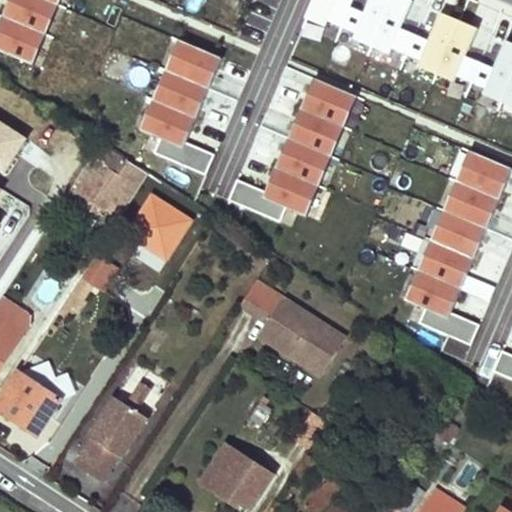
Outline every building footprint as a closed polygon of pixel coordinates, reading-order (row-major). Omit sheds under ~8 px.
[(55,3),(47,0),(10,0),(4,16),(42,33),(55,3)] [(314,0),(307,18),(326,26),(329,21),(343,27),(351,7),(354,0),(314,0)] [(371,0),(365,13),(351,7),(343,27),(357,33),(355,39),(373,46),(392,0),(371,0)] [(411,7),(394,0),(392,0),(373,46),(391,54),(393,48),(407,54),(416,35),(401,29),(411,7)] [(59,5),(55,3),(42,33),(47,35),(59,5)] [(460,21),(442,13),(439,19),(457,27),(460,21)] [(0,50),(29,63),(42,33),(4,16),(0,24),(0,50)] [(430,41),(416,35),(407,54),(421,61),(419,66),(437,74),(457,27),(439,19),(430,41)] [(478,29),(460,21),(457,27),(476,35),(478,29)] [(476,35),(457,27),(437,74),(456,82),(458,76),(472,82),(481,63),(466,56),(476,35)] [(47,35),(42,33),(29,63),(34,65),(47,35)] [(184,42),(180,40),(166,70),(171,72),(184,42)] [(223,58),(184,42),(171,72),(210,89),(223,58)] [(495,69),(481,63),(472,82),(486,88),(484,94),(502,102),(511,78),(511,50),(504,47),(495,69)] [(171,72),(166,70),(154,100),(159,102),(171,72)] [(210,89),(171,72),(159,102),(197,118),(210,89)] [(354,95),(315,78),(302,109),(340,126),(354,95)] [(511,78),(502,102),(511,105),(511,78)] [(358,97),(354,95),(340,126),(345,128),(358,97)] [(159,102),(154,100),(141,129),(146,131),(159,102)] [(197,118),(159,102),(146,131),(161,138),(155,152),(207,175),(216,154),(187,142),(197,118)] [(340,126),(302,109),(289,138),(328,155),(340,126)] [(0,123),(0,175),(6,180),(31,143),(0,123)] [(345,128),(340,126),(328,155),(332,157),(345,128)] [(328,155),(289,138),(277,168),(315,184),(328,155)] [(475,153),(470,151),(457,181),(462,183),(475,153)] [(511,172),(511,168),(475,153),(462,183),(500,200),(511,172)] [(332,157),(328,155),(315,184),(320,186),(332,157)] [(129,203),(148,174),(128,162),(120,175),(106,166),(91,189),(111,202),(115,195),(129,203)] [(315,184),(277,168),(266,192),(238,179),(229,200),(281,222),(287,207),(303,214),(315,184)] [(462,183),(457,181),(444,211),(449,213),(462,183)] [(500,200),(462,183),(449,213),(488,229),(500,200)] [(320,186),(315,184),(303,214),(307,216),(320,186)] [(111,202),(91,189),(85,197),(106,210),(111,202)] [(449,213),(444,211),(432,241),(436,243),(449,213)] [(488,229),(449,213),(436,243),(475,259),(488,229)] [(436,243),(432,241),(419,270),(423,272),(436,243)] [(475,259),(436,243),(423,272),(462,289),(475,259)] [(423,272),(419,270),(406,301),(411,303),(423,272)] [(462,289),(423,272),(411,303),(426,309),(420,324),(448,336),(472,346),(480,325),(452,313),(462,289)] [(93,283),(82,276),(72,290),(84,297),(93,283)] [(259,336),(322,376),(346,338),(257,281),(240,306),(267,323),(259,336)] [(84,297),(72,290),(64,302),(72,307),(76,310),(85,298),(84,297)] [(0,300),(0,327),(4,321),(14,305),(2,297),(0,300)] [(72,307),(64,302),(58,311),(66,316),(72,307)] [(30,315),(14,305),(4,321),(24,334),(30,325),(30,315)] [(0,327),(0,372),(26,335),(24,334),(4,321),(0,327)] [(511,355),(502,351),(494,371),(511,379),(511,355)] [(54,380),(47,362),(19,372),(61,400),(73,395),(65,376),(54,380)] [(0,410),(37,435),(61,400),(19,372),(0,401),(0,410)] [(142,383),(128,406),(136,411),(151,389),(142,383)] [(75,466),(102,483),(119,457),(122,459),(148,419),(136,411),(128,406),(115,397),(98,424),(102,427),(97,434),(93,431),(89,438),(92,440),(75,466)] [(250,419),(261,427),(272,410),(266,406),(270,400),(265,397),(261,403),(250,419)] [(459,429),(446,421),(437,435),(450,444),(459,429)] [(252,509),(273,476),(226,445),(202,482),(231,501),(234,497),(252,509)] [(316,461),(307,455),(293,476),(303,482),(316,461)] [(325,511),(335,498),(345,481),(329,470),(302,511),(325,511)] [(411,511),(425,494),(407,481),(382,511),(411,511)] [(435,489),(423,508),(425,509),(428,504),(433,508),(442,494),(435,489)] [(423,508),(419,511),(463,511),(466,509),(442,494),(433,508),(428,504),(425,509),(423,508)] [(325,511),(355,511),(335,498),(325,511)] [(282,511),(285,509),(275,502),(268,511),(282,511)]
